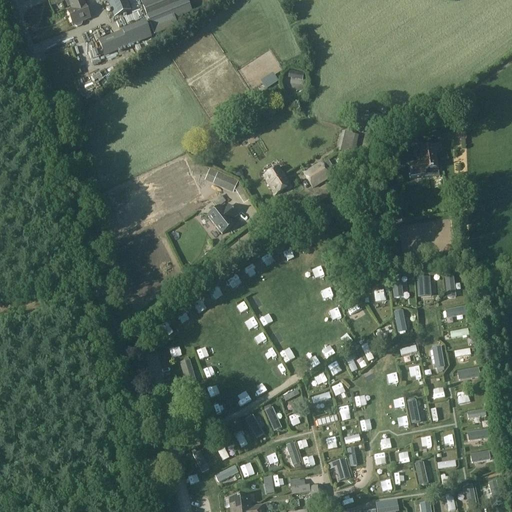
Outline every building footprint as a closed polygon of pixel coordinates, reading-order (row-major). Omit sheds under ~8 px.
[(64,0),(68,8),(71,7),(72,11),(67,13),(72,26),(73,26),(73,28),(76,29),(80,27),(81,25),(80,23),(90,19),(82,0),(64,0)] [(126,0),(118,0),(124,14),(131,12),(126,0)] [(187,0),(139,0),(154,36),(178,26),(175,19),(192,12),(187,0)] [(145,22),(97,41),(104,57),(151,38),(145,22)] [(301,81),(302,73),(287,71),(286,79),(301,81)] [(344,133),(339,153),(354,156),(359,136),(344,133)] [(422,165),(410,167),(411,178),(420,177),(420,179),(426,178),(432,177),(432,178),(437,177),(433,149),(420,151),(422,165)] [(320,164),(303,175),(312,189),(329,178),(329,177),(322,166),(320,164)] [(376,165),(364,168),(368,186),(379,184),(376,165)] [(276,168),(261,178),(274,197),(289,187),(276,168)] [(209,170),(204,182),(207,183),(232,194),(234,190),(234,189),(237,184),(237,183),(212,171),(209,170)] [(361,184),(344,194),(349,203),(366,195),(364,190),(361,184)] [(381,200),(372,202),(376,219),(385,218),(381,200)] [(391,200),(383,201),(386,216),(393,215),(391,200)] [(219,206),(206,217),(221,236),(235,226),(232,222),(237,217),(228,206),(223,211),(219,206)] [(319,211),(316,216),(329,223),(336,210),(328,206),(324,214),(319,211)] [(360,215),(352,218),(356,227),(364,224),(360,215)] [(389,227),(384,227),(386,241),(391,241),(398,240),(396,226),(389,227)] [(282,260),(287,269),(296,265),(291,255),(282,260)] [(269,274),(278,270),(274,261),(265,265),(269,274)] [(312,278),(315,287),(325,284),(321,274),(312,278)] [(400,277),(391,279),(394,300),(403,299),(400,277)] [(429,278),(417,279),(418,298),(431,297),(429,278)] [(321,299),(323,307),(332,305),(330,296),(321,299)] [(375,314),(387,313),(386,303),(374,304),(375,314)] [(239,311),(244,321),(249,318),(244,308),(239,311)] [(402,312),(393,314),(398,334),(406,333),(402,312)] [(338,317),(329,319),(331,328),(341,325),(338,317)] [(357,329),(367,323),(364,318),(354,325),(357,329)] [(257,324),(262,332),(271,326),(266,319),(257,324)] [(255,325),(245,328),(248,338),(258,334),(255,325)] [(386,347),(380,334),(376,336),(381,349),(386,347)] [(275,335),(266,340),(271,349),(280,343),(275,335)] [(468,337),(451,340),(452,348),(470,345),(468,337)] [(262,339),(253,346),(260,355),(269,348),(262,339)] [(343,355),(351,351),(347,343),(339,347),(343,355)] [(365,345),(360,347),(368,363),(373,361),(365,345)] [(444,369),(441,348),(428,351),(432,371),(444,369)] [(187,350),(177,352),(179,361),(189,359),(187,350)] [(276,353),(279,362),(287,359),(285,351),(276,353)] [(272,354),(263,360),(268,368),(277,363),(272,354)] [(455,366),(472,365),(471,357),(454,359),(455,366)] [(189,361),(179,365),(187,391),(197,388),(189,363),(189,361)] [(207,361),(197,364),(200,372),(210,369),(207,361)] [(352,381),(358,378),(354,371),(357,369),(354,364),(346,368),(352,381)] [(359,370),(361,376),(367,374),(365,368),(359,370)] [(337,369),(332,372),(337,381),(342,378),(337,369)] [(408,375),(411,387),(422,385),(420,373),(408,375)] [(366,388),(376,384),(372,375),(362,379),(366,388)] [(206,389),(211,388),(209,378),(203,380),(206,389)] [(324,381),(314,385),(317,393),(326,389),(324,381)] [(346,399),(342,390),(333,394),(336,403),(346,399)] [(473,392),(457,395),(458,402),(474,400),(473,392)] [(330,401),(311,404),(313,412),(331,408),(330,401)] [(411,425),(420,424),(415,401),(407,403),(411,425)] [(269,407),(264,409),(265,412),(264,412),(274,434),(281,430),(272,409),(270,410),(269,407)] [(436,407),(430,408),(433,423),(439,422),(436,407)] [(482,411),(465,414),(466,420),(483,418),(482,411)] [(339,416),(341,425),(351,423),(349,414),(339,416)] [(244,425),(254,446),(261,442),(251,421),(244,425)] [(317,426),(318,433),(338,430),(336,423),(317,426)] [(488,431),(466,434),(468,443),(489,440),(488,431)] [(357,436),(342,440),(344,446),(359,443),(357,436)] [(240,437),(232,440),(239,455),(247,452),(240,437)] [(420,443),(420,454),(432,453),(432,442),(420,443)] [(294,444),(286,447),(292,467),(293,467),(294,470),(301,468),(300,465),(294,444)] [(328,457),(339,455),(336,444),(326,446),(328,457)] [(442,445),(443,455),(454,454),(453,444),(442,445)] [(298,456),(307,453),(305,447),(296,450),(298,456)] [(392,447),(384,447),(384,457),(392,456),(392,447)] [(471,465),(490,461),(488,453),(470,456),(471,465)] [(350,473),(357,472),(354,454),(348,455),(350,473)] [(211,457),(197,465),(200,471),(214,463),(211,457)] [(399,461),(401,472),(411,470),(409,459),(399,461)] [(345,460),(328,465),(329,471),(334,469),(335,472),(336,472),(339,482),(350,479),(345,460)] [(383,460),(376,461),(378,472),(385,470),(383,460)] [(269,472),(278,470),(276,462),(268,463),(269,472)] [(302,466),(305,474),(314,471),(311,463),(302,466)] [(419,487),(428,485),(423,464),(414,466),(419,487)] [(232,471),(218,478),(220,483),(235,476),(232,471)] [(245,484),(254,481),(250,472),(241,476),(245,484)] [(395,480),(395,489),(404,489),(403,479),(395,480)] [(291,483),(290,483),(292,497),(310,494),(309,489),(309,487),(305,488),(304,481),(300,482),(300,481),(299,481),(292,482),(291,482),(291,483)] [(492,505),(500,503),(495,483),(487,485),(492,505)] [(324,486),(310,488),(312,504),(327,502),(324,486)] [(471,486),(463,488),(467,509),(475,508),(471,486)] [(250,495),(230,498),(231,508),(242,507),(242,506),(251,505),(250,495)] [(454,511),(451,495),(444,496),(447,511),(454,511)] [(353,497),(339,501),(340,507),(354,503),(353,497)] [(397,511),(396,502),(376,504),(376,511),(397,511)]
